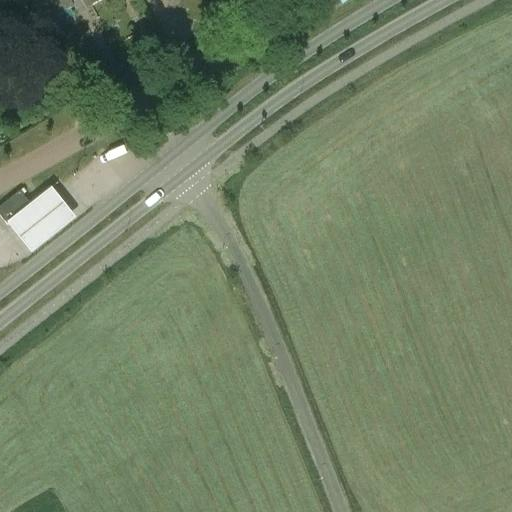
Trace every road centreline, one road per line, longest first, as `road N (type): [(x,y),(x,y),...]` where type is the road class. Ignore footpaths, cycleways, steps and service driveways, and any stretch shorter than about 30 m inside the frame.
road 1 (residential): [(342,511),(235,252),(181,179)]
road 2 (residential): [(0,176),(297,21)]
road 3 (secondary): [(181,179),(322,76),(453,0)]
road 4 (secondary): [(398,0),(309,53),(167,164)]
road 5 (secondary): [(0,322),(181,179)]
road 6 (secondary): [(167,164),(0,294)]
